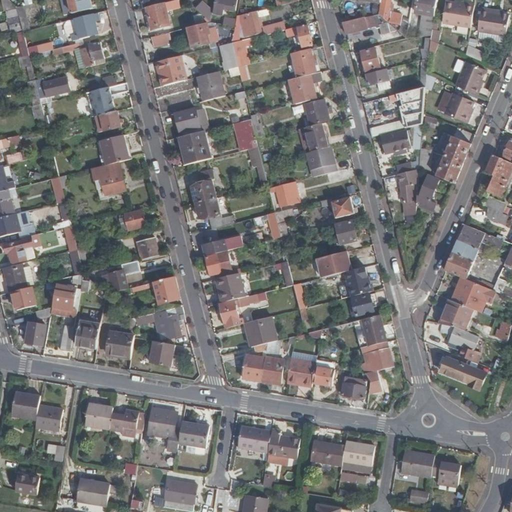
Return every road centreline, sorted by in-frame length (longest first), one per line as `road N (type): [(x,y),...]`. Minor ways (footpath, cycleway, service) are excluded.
road 1 (residential): [(218,398),(118,0)]
road 2 (residential): [(402,304),(326,4)]
road 3 (residential): [(511,79),(427,285),(402,304)]
road 4 (residential): [(0,360),(218,398)]
road 5 (residential): [(232,400),(394,427)]
